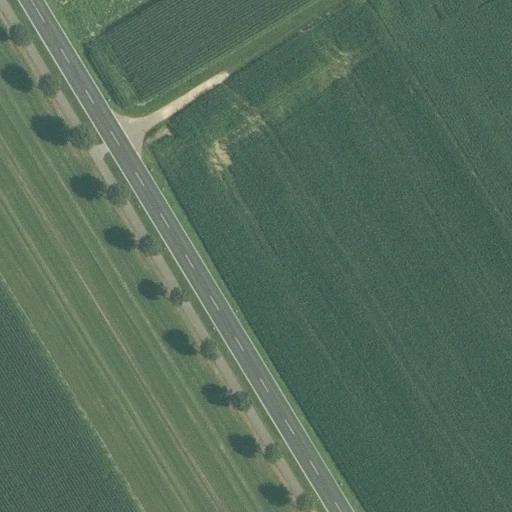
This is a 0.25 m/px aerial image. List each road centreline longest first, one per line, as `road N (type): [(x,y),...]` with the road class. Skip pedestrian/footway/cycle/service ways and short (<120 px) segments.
road 1 (secondary): [(340,511),(29,0)]
road 2 (track): [(382,0),(237,86)]
road 3 (track): [(121,154),(237,86)]
